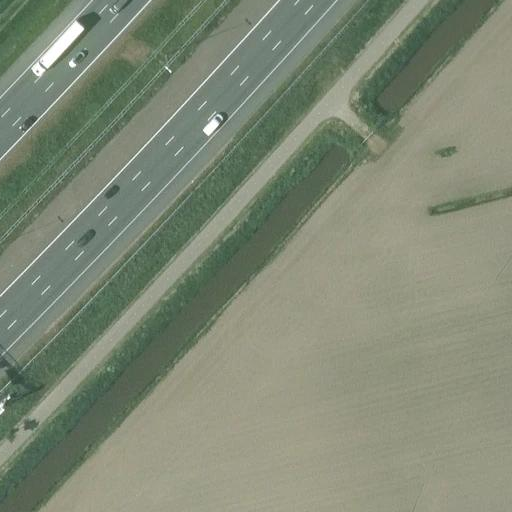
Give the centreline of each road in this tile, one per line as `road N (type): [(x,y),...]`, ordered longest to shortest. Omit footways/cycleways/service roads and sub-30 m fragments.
road 1 (unclassified): [(0,456),(420,0)]
road 2 (motorway): [(0,324),(301,0)]
road 3 (motorway): [(115,0),(0,126)]
